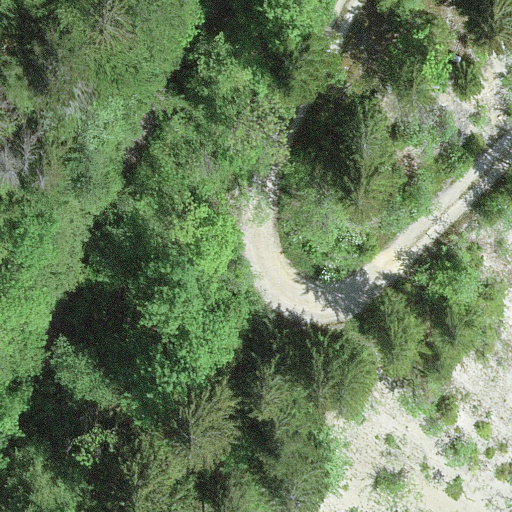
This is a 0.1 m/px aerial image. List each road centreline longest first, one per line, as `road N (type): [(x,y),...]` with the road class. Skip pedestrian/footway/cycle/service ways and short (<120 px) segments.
road 1 (track): [(341,0),(269,161),(261,212),(283,273),(314,285),(348,280),(383,261),(511,154)]
road 2 (track): [(204,0),(143,94),(27,355),(0,435)]
